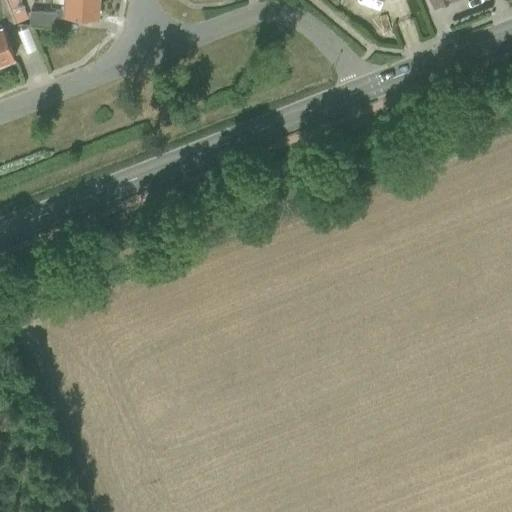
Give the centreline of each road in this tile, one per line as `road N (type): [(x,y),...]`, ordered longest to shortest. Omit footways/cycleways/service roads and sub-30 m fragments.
road 1 (secondary): [(364,90),(0,232)]
road 2 (residential): [(152,55),(271,11),(330,44),(364,90)]
road 3 (residential): [(0,114),(152,55)]
road 4 (secondary): [(511,32),(364,90)]
